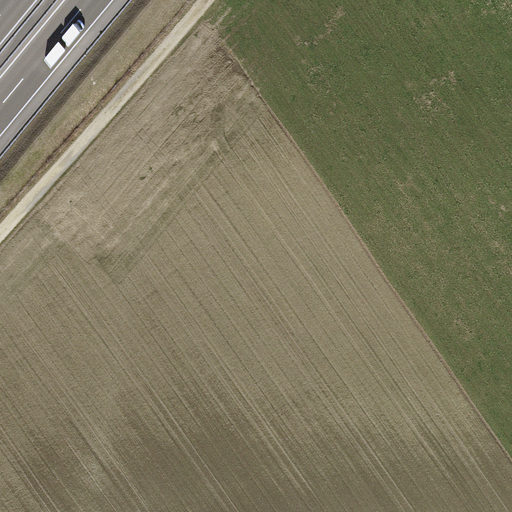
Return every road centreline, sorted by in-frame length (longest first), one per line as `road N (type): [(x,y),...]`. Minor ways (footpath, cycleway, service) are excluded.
road 1 (track): [(0,235),(209,0)]
road 2 (motorway): [(0,109),(89,0)]
